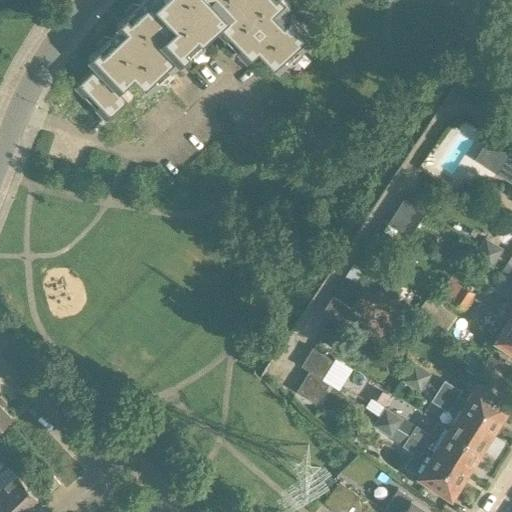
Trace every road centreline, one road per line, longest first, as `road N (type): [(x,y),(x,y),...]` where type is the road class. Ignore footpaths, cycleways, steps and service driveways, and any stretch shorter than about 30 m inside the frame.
road 1 (residential): [(12,117),(154,165),(185,147),(207,115)]
road 2 (unclassified): [(12,117),(91,0)]
road 3 (residential): [(95,468),(0,370)]
